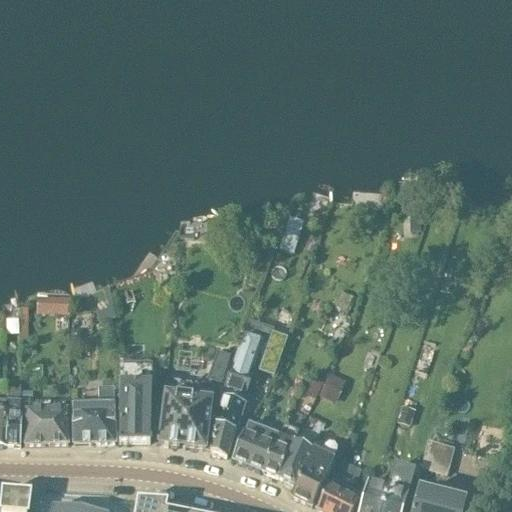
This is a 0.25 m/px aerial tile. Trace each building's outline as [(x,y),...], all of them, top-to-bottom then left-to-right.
[(293,257),(304,225),(289,221),(278,252),(293,257)] [(405,235),(416,238),(418,227),(407,225),(405,235)] [(353,300),(339,293),(331,307),(345,314),(353,300)] [(100,314),(103,326),(115,323),(112,311),(100,314)] [(244,336),(224,392),(245,400),(254,375),(257,376),(258,373),(273,379),(287,341),(272,335),(268,345),(245,337),(244,336)] [(220,387),(229,360),(216,355),(207,382),(220,387)] [(318,399),(336,406),(346,384),(328,376),(324,386),(322,391),(318,399)] [(318,401),(318,399),(322,391),(324,386),(311,379),(304,394),(318,401)] [(167,384),(157,447),(204,454),(212,404),(216,405),(218,391),(167,384)] [(119,390),(118,447),(119,447),(126,447),(149,447),(150,390),(119,390)] [(8,394),(7,405),(4,450),(19,450),(21,420),(19,420),(20,395),(8,394)] [(70,411),(71,449),(115,448),(113,399),(99,400),(99,394),(81,395),(81,411),(70,411)] [(21,396),(19,415),(23,415),(25,415),(27,415),(27,405),(32,405),(32,396),(21,396)] [(222,400),(214,427),(235,434),(244,408),(222,400)] [(401,409),(396,426),(410,429),(415,413),(401,409)] [(23,415),(24,449),(67,448),(66,414),(27,415),(25,415),(23,415)] [(244,435),(231,460),(261,476),(277,440),(249,426),(244,435)] [(214,427),(209,455),(226,461),(235,434),(214,427)] [(277,440),(261,476),(276,483),(293,446),(277,439),(277,440)] [(427,445),(420,473),(446,480),(453,452),(427,445)] [(293,446),(276,483),(277,482),(294,490),(312,454),(311,456),(293,446)] [(312,454),(294,490),(289,500),(310,511),(334,465),(312,454)] [(361,472),(345,466),(340,480),(355,486),(361,472)] [(387,491),(381,511),(403,511),(413,474),(393,469),(387,491)] [(367,486),(359,511),(381,511),(387,491),(367,486)] [(353,511),(358,504),(327,488),(315,511),(353,511)] [(417,494),(412,511),(463,511),(465,506),(417,494)] [(1,495),(0,505),(0,511),(28,511),(31,498),(1,495)]
